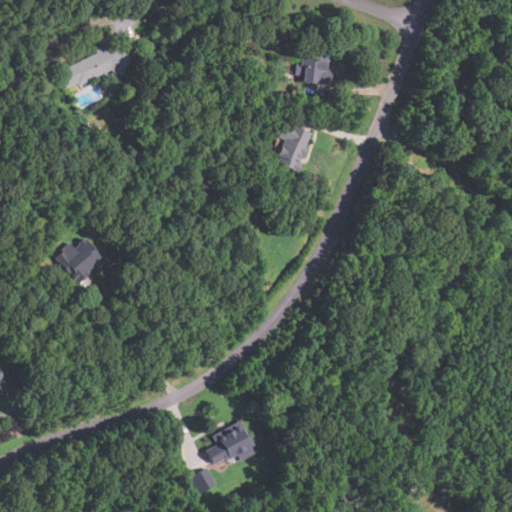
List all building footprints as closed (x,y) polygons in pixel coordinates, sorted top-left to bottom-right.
[(66,88),(59,72),(97,52),(95,49),(109,42),(132,58),(120,76),(109,69),(78,85),(77,82),(66,88)] [(330,84),(303,83),(304,74),(295,74),(295,63),(300,63),(301,53),(304,53),(304,48),(330,49),(329,60),(328,60),(328,68),(331,69),(330,84)] [(298,173),(277,163),(280,157),(276,155),(284,139),(278,137),(284,122),(293,126),(293,125),(311,133),(305,147),(307,147),(299,163),(301,164),(298,173)] [(0,213),(0,193),(4,193),(5,204),(11,204),(12,212),(0,213)] [(77,283),(55,257),(63,250),(62,249),(70,242),(75,247),(79,244),(78,242),(84,237),(85,239),(86,239),(101,257),(96,261),(98,263),(88,271),(89,273),(77,283)] [(213,464),(205,450),(216,444),(211,436),(240,420),(254,445),(250,447),(253,454),(240,461),(237,454),(227,460),(226,457),(213,464)] [(198,494),(189,477),(206,467),(216,484),(198,494)]
